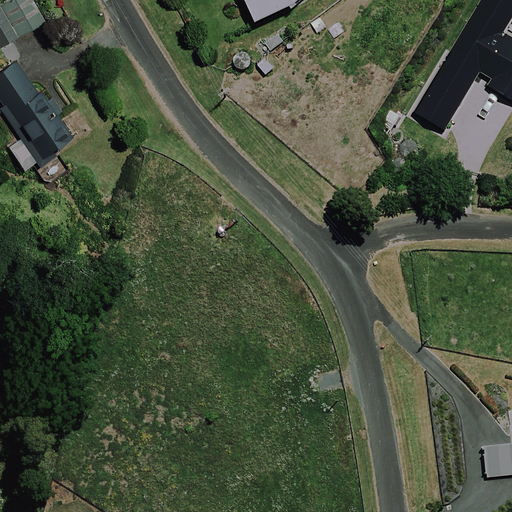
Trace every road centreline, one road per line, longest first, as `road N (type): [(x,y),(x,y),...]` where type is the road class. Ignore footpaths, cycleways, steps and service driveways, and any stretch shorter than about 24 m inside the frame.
road 1 (unclassified): [(115,0),(176,106),(328,249)]
road 2 (unclassified): [(328,249),(374,398),(390,511)]
road 3 (residential): [(328,249),(392,231),(511,228)]
